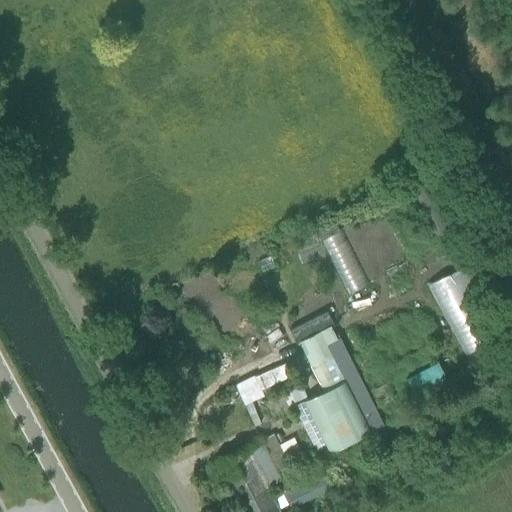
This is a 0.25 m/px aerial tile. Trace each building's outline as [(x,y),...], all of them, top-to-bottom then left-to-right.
[(427,191),(418,195),(437,235),(446,230),(427,191)] [(318,243),(301,252),(324,299),(342,291),(318,243)] [(270,257),(258,262),(262,272),(274,267),(270,257)] [(359,270),(349,273),(353,286),(356,297),(366,294),(362,282),(359,270)] [(295,343),(298,341),(329,326),(333,324),(327,311),(289,330),(295,343)] [(324,392),(305,401),(330,452),(369,433),(329,353),(309,363),(324,392)] [(356,357),(346,362),(361,394),(360,395),(367,410),(392,399),(385,383),(378,367),(364,374),(356,357)] [(285,364),(254,378),(259,389),(290,375),(285,364)] [(266,404),(273,417),(294,405),(307,397),(307,396),(300,384),(266,404)] [(221,461),(242,501),(268,488),(266,486),(293,472),(273,433),(221,461)] [(301,499),(328,489),(322,473),(295,483),(301,499)] [(242,501),(247,511),(280,511),(278,508),(270,492),(268,488),(242,501)]
